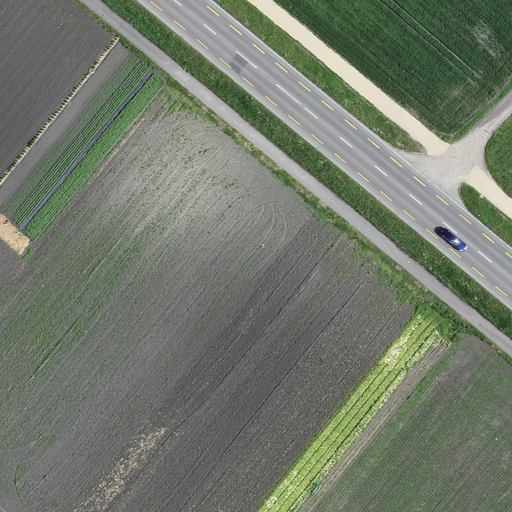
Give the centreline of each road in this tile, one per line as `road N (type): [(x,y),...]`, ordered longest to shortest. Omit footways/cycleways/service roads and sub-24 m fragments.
road 1 (track): [(511,349),(89,0)]
road 2 (primary): [(511,278),(174,0)]
road 3 (track): [(258,0),(511,209)]
road 4 (track): [(417,200),(511,101)]
